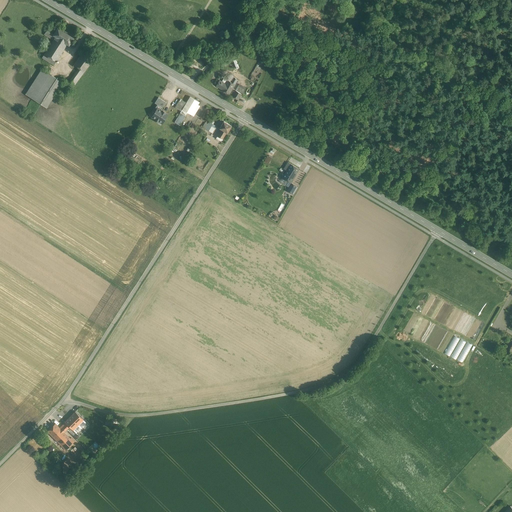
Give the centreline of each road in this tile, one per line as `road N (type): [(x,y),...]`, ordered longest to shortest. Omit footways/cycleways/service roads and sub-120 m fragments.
road 1 (unclassified): [(60,403),(146,415),(333,380),(366,351),(437,230)]
road 2 (unclassified): [(60,403),(246,118)]
road 3 (secondary): [(246,118),(47,0)]
road 4 (secondary): [(437,230),(246,118)]
road 5 (track): [(292,0),(246,118)]
